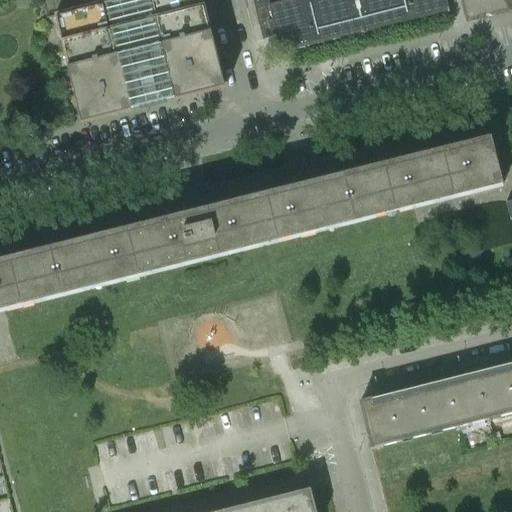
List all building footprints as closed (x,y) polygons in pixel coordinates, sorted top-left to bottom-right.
[(211,31),(203,0),(114,0),(107,2),(55,15),(80,116),(82,124),(134,111),(132,103),(171,93),(173,102),(225,89),(211,31)] [(445,0),(252,0),(263,41),(264,40),(276,37),(281,55),(449,13),(445,0)] [(0,310),(410,208),(503,185),(493,144),(492,144),(490,139),(479,142),(480,147),(392,169),(390,164),(204,211),(203,208),(198,210),(185,213),(186,215),(0,261),(0,310)] [(511,370),(391,401),(390,395),(360,403),(371,450),(511,414),(511,370)] [(316,511),(311,489),(286,496),(290,511),(316,511)] [(290,511),(286,496),(263,501),(266,511),(290,511)] [(266,511),(263,501),(240,507),(241,511),(266,511)]
